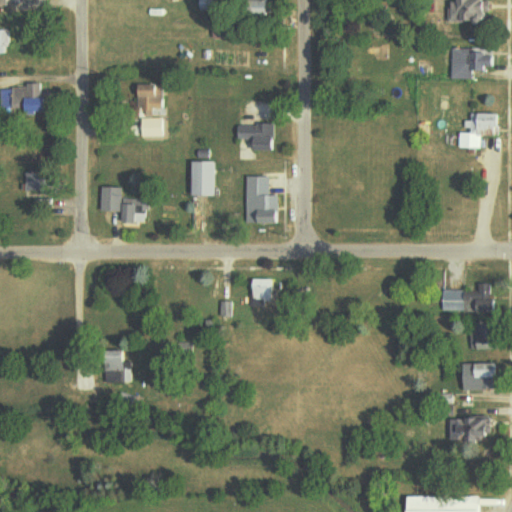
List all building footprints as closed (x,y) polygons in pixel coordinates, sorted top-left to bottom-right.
[(489,0),(454,0),(454,22),(494,24),(494,7),(490,7),(489,0)] [(0,54),(10,54),(10,30),(0,30),(0,54)] [(476,73),(490,72),(490,66),(496,66),(496,49),(453,50),(454,80),(476,80),(476,73)] [(45,85),(17,86),(18,112),(52,111),(52,98),(45,98),(45,85)] [(164,85),(141,85),(140,114),(155,114),(155,108),(163,109),(164,85)] [(502,115),(473,114),(472,121),(467,121),(466,131),(462,131),(461,148),(483,149),(483,136),(501,137),(502,115)] [(166,118),(144,118),(144,137),(166,137),(166,118)] [(239,125),(239,139),(256,139),(256,152),(278,151),(278,125),(239,125)] [(220,196),(219,162),(196,162),(197,197),(220,196)] [(272,177),(250,177),(249,224),(283,224),(284,196),(272,196),(272,177)] [(103,212),(124,212),(124,224),(139,224),(140,211),(151,212),(152,199),(125,199),(125,188),(104,188),(103,212)] [(253,307),(268,307),(268,302),(279,302),(279,281),(253,280),(253,307)] [(445,291),(445,312),(499,312),(499,284),(480,284),(480,291),(445,291)] [(222,317),(234,317),(233,301),(221,302),(222,317)] [(500,324),(479,324),(479,334),(475,334),(475,350),(490,350),(490,345),(501,345),(500,324)] [(468,391),(496,390),(496,379),(502,379),(501,364),(468,365),(468,391)] [(506,441),(504,425),(495,426),(493,414),(466,418),(466,419),(453,421),(456,441),(467,439),(468,446),(506,441)] [(449,511),(450,498),(414,497),(413,511),(449,511)]
